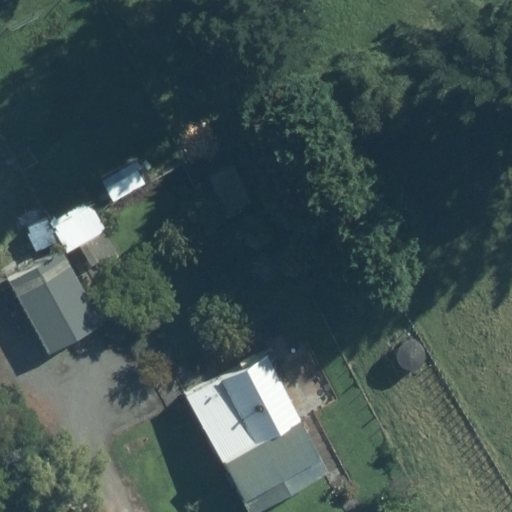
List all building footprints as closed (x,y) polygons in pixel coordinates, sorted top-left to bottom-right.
[(130,155),(94,179),(108,200),(143,176),(130,155)] [(246,196),(225,160),(194,178),(215,214),(246,196)] [(80,192),(41,215),(73,268),(112,245),(80,192)] [(50,238),(0,268),(0,276),(42,344),(95,311),(50,238)] [(255,345),(176,388),(242,510),(321,468),(255,345)]
